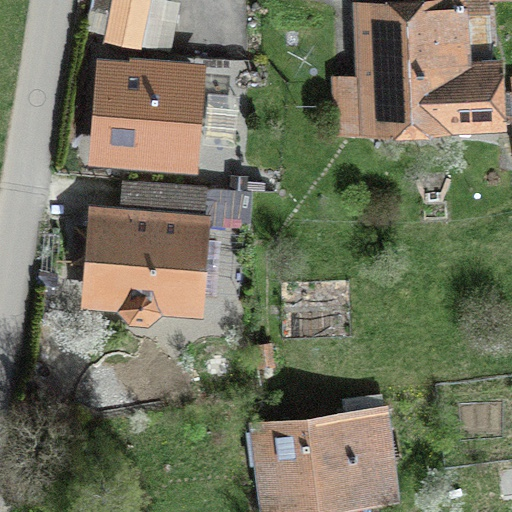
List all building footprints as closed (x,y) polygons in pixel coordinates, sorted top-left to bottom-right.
[(114,0),(107,38),(138,45),(147,0),(114,0)] [(490,68),(486,0),(409,0),(411,9),(377,10),(381,120),(502,116),(500,68),(490,68)] [(105,67),(98,151),(188,159),(195,74),(105,67)] [(194,305),(201,221),(230,223),(231,204),(204,202),(206,187),(124,181),(122,214),(96,212),(95,229),(77,227),(75,259),(92,260),(89,297),(123,299),(122,305),(131,316),(146,317),(157,308),(157,302),(194,305)] [(248,430),(252,463),(282,461),(287,504),(392,490),(383,413),(248,430)]
